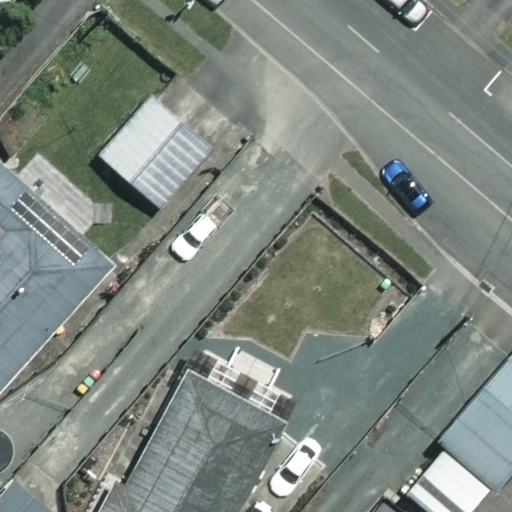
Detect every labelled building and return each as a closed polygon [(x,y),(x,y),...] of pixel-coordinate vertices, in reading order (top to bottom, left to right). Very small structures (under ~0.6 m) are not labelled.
[(208,146),(151,95),(99,154),(156,204),(208,146)] [(0,387),(109,261),(0,167),(0,387)] [(511,511),(511,359),(439,445),(448,453),(415,491),(440,511),(511,511)] [(226,511),(277,419),(186,370),(125,482),(115,476),(95,511),(226,511)] [(47,511),(13,480),(0,493),(0,511),(47,511)]
